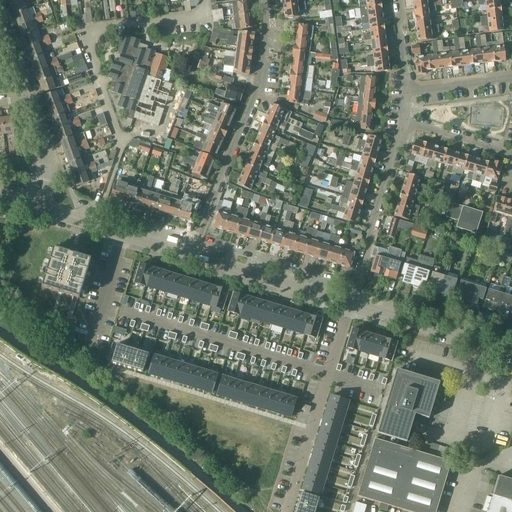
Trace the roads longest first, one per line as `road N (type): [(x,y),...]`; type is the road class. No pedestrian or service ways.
road 1 (residential): [(189,254),(255,95),(270,39),(266,0)]
road 2 (residential): [(349,303),(287,511)]
road 3 (residential): [(353,305),(403,120)]
road 4 (residential): [(189,254),(349,303)]
road 5 (residential): [(353,305),(511,353)]
road 6 (residential): [(41,208),(189,254)]
